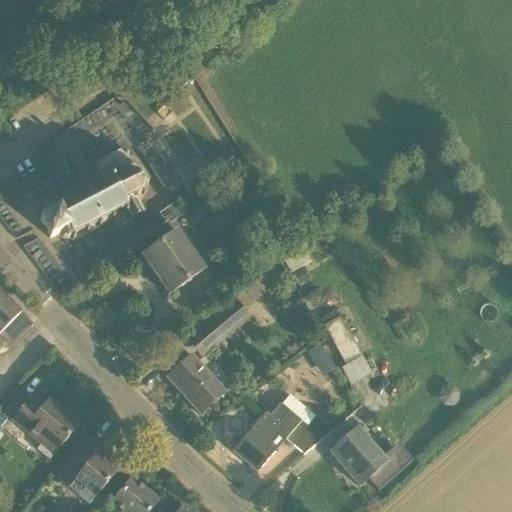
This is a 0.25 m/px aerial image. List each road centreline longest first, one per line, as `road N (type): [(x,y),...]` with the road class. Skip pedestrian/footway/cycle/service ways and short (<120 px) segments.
road 1 (tertiary): [(256,511),(198,463),(96,339),(0,241)]
road 2 (track): [(0,57),(73,5),(125,0)]
